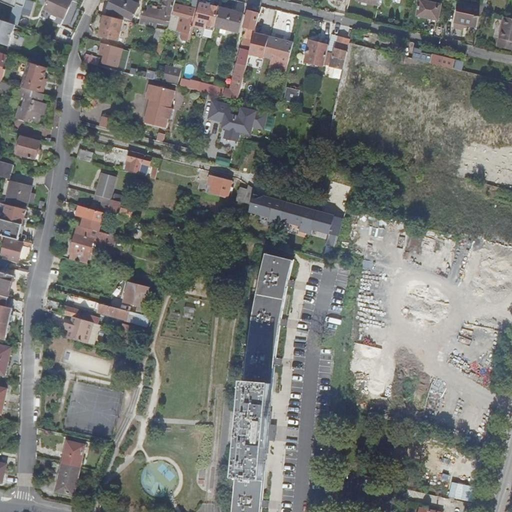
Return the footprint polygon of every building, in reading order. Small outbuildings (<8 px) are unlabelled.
[(0,0),(17,4),(14,13),(21,16),(25,0),(0,0)] [(49,0),(45,10),(65,19),(73,2),(71,0),(49,0)] [(119,0),(112,0),(105,16),(124,21),(128,21),(136,4),(130,1),(128,4),(119,0)] [(172,16),(172,15),(176,0),(165,0),(164,8),(167,9),(166,12),(149,7),(148,10),(144,9),(140,24),(156,28),(158,23),(170,26),(172,16)] [(174,16),(172,16),(170,26),(169,30),(168,31),(182,33),(181,38),(183,41),(191,42),(195,27),(199,10),(201,4),(202,0),(200,0),(193,0),(193,4),(193,9),(176,5),(174,16)] [(438,21),(441,7),(421,3),(418,17),(438,21)] [(457,13),(478,17),(479,17),(481,8),(459,3),(457,13)] [(216,27),(220,9),(201,4),(199,10),(195,27),(215,31),(216,27)] [(245,14),(220,9),(216,27),(240,33),(245,14)] [(260,17),(260,14),(249,12),(245,28),(248,28),(239,64),(237,64),(230,90),(226,89),(224,97),(238,100),(241,90),(250,55),(255,34),(260,17)] [(476,28),(478,17),(457,13),(453,29),(463,31),(464,26),(476,28)] [(105,16),(101,32),(100,37),(119,41),(124,21),(105,16)] [(511,19),(504,18),(499,38),(511,41),(511,19)] [(15,25),(0,19),(0,43),(8,46),(15,25)] [(158,43),(155,54),(162,55),(168,31),(157,28),(154,42),(158,43)] [(270,37),(255,34),(250,55),(264,59),(264,58),(270,37)] [(344,70),(345,66),(350,44),(351,40),(332,36),(329,46),(325,66),(344,70)] [(270,37),(264,58),(271,59),(276,39),(270,37)] [(511,41),(499,38),(497,46),(511,50),(511,41)] [(289,64),(294,43),(276,39),(271,59),(289,64)] [(325,66),(329,46),(311,42),(306,63),(325,67),(325,66)] [(126,69),(131,51),(103,44),(101,52),(106,54),(104,63),(126,69)] [(416,50),(413,60),(462,72),(464,63),(422,54),(423,51),(416,50)] [(87,57),(85,62),(98,66),(100,60),(87,57)] [(30,63),(23,88),(44,94),(46,86),(43,86),(48,68),(30,63)] [(164,80),(179,84),(182,70),(167,67),(164,80)] [(191,81),(182,79),(180,86),(190,88),(191,81)] [(226,89),(202,84),(200,91),(224,97),(226,89)] [(151,97),(150,100),(145,123),(167,128),(169,119),(171,120),(174,109),(172,109),(176,91),(150,85),(147,96),(151,97)] [(42,102),(44,94),(23,88),(18,107),(20,107),(17,119),(25,121),(26,118),(35,120),(39,121),(41,114),(44,115),(47,104),(42,102)] [(291,108),(296,109),(300,96),(295,95),(291,108)] [(329,142),(379,156),(381,149),(373,147),(383,111),(337,99),(329,142)] [(234,106),(214,101),(210,119),(224,122),(223,128),(227,129),(225,139),(238,142),(240,132),(252,135),(254,127),(264,129),(268,114),(242,108),(240,117),(232,115),(234,106)] [(399,147),(458,164),(466,133),(408,116),(399,147)] [(101,126),(114,130),(117,120),(103,117),(101,126)] [(17,154),(36,158),(40,142),(22,137),(17,154)] [(80,150),(78,158),(89,161),(91,153),(80,150)] [(130,152),(128,161),(132,162),(130,170),(147,175),(152,157),(130,152)] [(1,177),(15,181),(19,167),(4,163),(1,177)] [(102,174),(96,195),(110,199),(115,177),(102,174)] [(210,193),(228,198),(229,192),(232,193),(233,188),(231,187),(232,181),(210,175),(208,184),(212,185),(210,193)] [(8,182),(3,202),(28,208),(29,202),(34,203),(36,195),(31,194),(33,188),(8,182)] [(256,191),(248,185),(246,190),(239,188),(237,200),(253,205),(256,191)] [(129,220),(134,206),(110,199),(96,195),(95,195),(94,199),(103,202),(101,206),(92,204),(90,209),(104,213),(129,220)] [(1,204),(0,209),(0,218),(24,225),(25,220),(27,210),(1,204)] [(84,218),(81,226),(99,231),(104,213),(90,209),(79,206),(76,215),(84,218)] [(136,222),(152,226),(153,222),(138,218),(136,222)] [(79,226),(73,251),(90,256),(91,256),(94,245),(106,249),(107,245),(114,247),(118,236),(99,231),(81,226),(79,226)] [(20,262),(25,242),(8,237),(3,255),(11,257),(10,259),(20,262)] [(73,251),(72,255),(89,260),(90,256),(73,251)] [(261,511),(262,507),(263,501),(267,460),(269,440),(270,428),(276,365),(276,359),(281,326),(282,320),(289,287),(290,281),(295,259),(294,261),(268,255),(268,253),(254,317),(248,363),(233,511),(261,511)] [(0,295),(9,298),(15,274),(0,270),(0,295)] [(145,308),(151,287),(130,281),(125,302),(139,306),(145,308)] [(9,298),(0,295),(0,338),(6,340),(11,322),(12,322),(14,317),(12,316),(13,309),(6,307),(9,298)] [(137,314),(130,312),(123,310),(101,304),(99,312),(136,322),(135,324),(148,328),(151,318),(138,314),(137,314)] [(139,306),(137,314),(138,314),(151,318),(152,315),(154,310),(145,308),(139,306)] [(61,314),(76,318),(94,324),(99,325),(101,319),(84,314),(83,317),(81,317),(82,312),(66,307),(62,307),(61,314)] [(72,332),(70,339),(88,344),(94,324),(76,318),(73,326),(68,324),(66,330),(72,332)] [(0,375),(6,377),(13,348),(0,345),(0,375)] [(0,388),(0,414),(2,415),(8,390),(0,388)] [(63,465),(81,469),(87,446),(68,442),(63,465)] [(453,462),(437,457),(433,472),(423,469),(419,485),(445,493),(448,482),(453,462)] [(75,497),(81,469),(63,465),(57,492),(75,497)]
